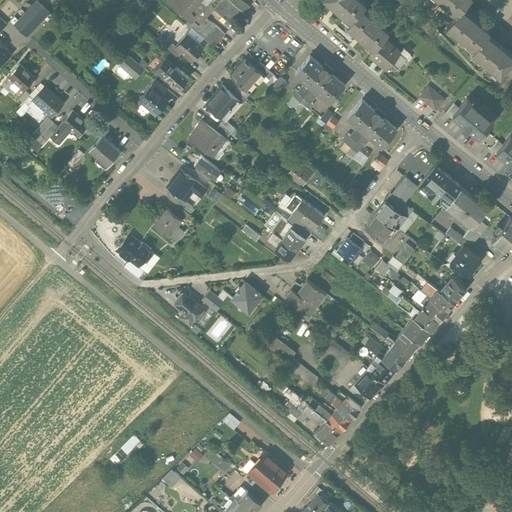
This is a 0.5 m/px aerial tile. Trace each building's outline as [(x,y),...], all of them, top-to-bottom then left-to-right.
[(8,0),(6,5),(14,9),(18,0),(8,0)] [(87,1),(86,0),(68,0),(66,2),(78,12),(87,1)] [(172,0),(191,17),(206,0),(172,0)] [(241,0),(219,0),(212,8),(232,26),(249,7),(241,0)] [(333,0),(337,2),(335,5),(352,19),(362,7),(366,3),(362,0),(333,0)] [(442,0),(458,12),(461,8),(467,0),(442,0)] [(49,12),(37,1),(26,13),(38,24),(44,18),(49,12)] [(390,30),(362,7),(352,19),(348,23),(376,46),(385,36),(390,30)] [(461,8),(458,12),(448,25),(475,48),(486,35),(489,31),(477,21),(477,20),(473,17),(473,18),(461,8)] [(53,16),(49,12),(44,18),(48,22),(53,16)] [(18,20),(14,25),(26,36),(38,24),(26,13),(18,20)] [(14,16),(10,21),(14,25),(18,20),(14,16)] [(216,26),(204,39),(213,47),(225,34),(216,26)] [(203,47),(187,32),(182,38),(184,40),(177,47),(177,48),(182,52),(191,61),(203,47)] [(498,44),(486,35),(475,48),(473,51),(500,74),(505,67),(511,59),(511,56),(502,48),(502,47),(498,43),(498,44)] [(402,50),(385,36),(376,46),(371,53),(388,67),(393,61),(399,66),(405,59),(399,54),(402,50)] [(177,47),(173,43),(169,48),(171,50),(178,57),(182,52),(177,48),(177,47)] [(0,45),(0,64),(9,54),(0,45)] [(178,57),(171,50),(166,56),(177,66),(182,60),(178,57)] [(311,54),(296,72),(307,81),(313,86),(328,69),(311,54)] [(128,56),(121,64),(136,77),(143,69),(138,64),(128,56)] [(177,66),(166,56),(155,69),(158,71),(156,72),(162,77),(163,76),(165,77),(179,89),(189,78),(176,67),(177,66)] [(147,64),(142,59),(138,64),(143,69),(147,64)] [(255,66),(246,59),(231,76),(240,84),(247,90),(248,90),(262,73),(255,66)] [(273,74),(259,61),(255,66),(262,73),(269,79),(273,74)] [(20,63),(2,82),(18,96),(35,77),(20,63)] [(285,69),(276,81),(282,86),(291,74),(285,69)] [(345,84),(328,69),(313,86),(319,91),(330,101),(345,84)] [(307,81),(299,91),(296,89),(292,94),(300,101),(313,86),(307,81)] [(152,84),(140,98),(151,107),(150,109),(156,114),(167,100),(161,95),(163,92),(152,84)] [(223,86),(212,98),(210,97),(205,103),(222,118),(222,117),(238,99),(239,99),(232,93),(222,84),(221,85),(223,86)] [(247,90),(240,84),(236,88),(245,97),(250,91),(248,90),(247,90)] [(64,102),(44,85),(32,99),(51,116),(64,102)] [(313,86),(300,101),(306,106),(319,91),(313,86)] [(444,98),(429,86),(421,96),(436,108),(444,98)] [(245,97),(236,88),(232,93),(239,99),(238,99),(242,103),(247,98),(245,97)] [(26,90),(19,98),(23,101),(30,94),(26,90)] [(494,116),(468,95),(461,104),(454,112),(480,133),(484,128),(494,116)] [(380,114),(363,99),(348,116),(360,126),(366,130),(380,114)] [(451,115),(454,112),(461,104),(456,100),(446,111),(451,115)] [(88,124),(73,110),(62,122),(59,127),(51,134),(58,141),(69,129),(77,136),(88,124)] [(330,113),(323,121),(331,127),(338,120),(330,113)] [(380,114),(366,130),(372,136),(383,146),(398,129),(380,114)] [(47,116),(39,125),(40,125),(33,134),(37,138),(41,135),(53,122),(47,116)] [(234,127),(222,117),(222,118),(223,119),(219,124),(230,132),(234,127)] [(215,129),(203,119),(188,138),(209,154),(223,135),(215,129)] [(53,122),(41,135),(47,140),(51,134),(59,127),(53,122)] [(230,132),(219,124),(215,129),(223,135),(227,137),(230,132)] [(360,126),(351,136),(356,141),(366,130),(360,126)] [(484,128),(480,133),(477,138),(482,142),(490,132),(484,128)] [(366,130),(356,141),(363,146),(372,136),(366,130)] [(502,142),(497,149),(511,161),(511,131),(502,142)] [(119,151),(102,136),(90,149),(100,157),(95,163),(102,169),(107,164),(108,164),(119,151)] [(495,152),(497,149),(502,142),(498,139),(490,148),(495,152)] [(388,160),(380,154),(375,160),(384,167),(388,160)] [(223,172),(203,157),(196,166),(198,168),(212,179),(215,181),(223,172)] [(313,172),(297,160),(286,174),(302,186),(313,172)] [(461,186),(435,165),(419,183),(427,190),(425,192),(438,202),(440,200),(445,204),(461,186)] [(212,179),(198,168),(194,172),(209,183),(212,179)] [(180,169),(166,187),(174,192),(181,198),(194,181),(180,169)] [(406,176),(393,194),(404,203),(418,186),(406,176)] [(56,178),(40,196),(54,208),(70,190),(56,178)] [(359,190),(351,183),(347,188),(356,195),(359,190)] [(487,207),(461,186),(445,204),(472,226),(479,218),(487,207)] [(181,198),(174,192),(169,199),(179,207),(180,207),(185,201),(181,198)] [(323,215),(303,199),(300,203),(302,204),(296,213),(301,216),(300,217),(314,227),(323,215)] [(386,200),(377,212),(392,224),(402,211),(386,200)] [(180,207),(179,207),(174,214),(181,219),(182,217),(185,219),(189,214),(180,207)] [(174,214),(167,208),(154,224),(176,242),(177,241),(176,240),(183,232),(184,233),(184,232),(176,225),(181,219),(174,214)] [(507,215),(501,210),(496,216),(502,221),(507,215)] [(392,224),(377,212),(365,227),(383,241),(395,226),(392,224)] [(511,217),(510,216),(492,239),(504,250),(511,242),(511,240),(511,217)] [(314,227),(300,217),(295,223),(309,233),(314,227)] [(472,226),(463,237),(467,240),(472,244),(487,225),(479,218),(472,226)] [(287,233),(273,223),(269,229),(275,233),(282,239),(287,233)] [(306,239),(291,227),(287,233),(282,239),(297,250),(306,239)] [(463,237),(451,228),(447,233),(463,245),(467,240),(463,237)] [(282,239),(275,233),(269,240),(278,247),(276,249),(290,259),(297,250),(282,239)] [(364,241),(353,233),(350,238),(360,246),(364,241)] [(350,238),(347,236),(337,250),(350,260),(353,262),(363,248),(360,246),(350,238)] [(140,244),(132,237),(126,238),(116,251),(129,261),(137,267),(138,266),(143,260),(144,261),(148,260),(151,256),(150,252),(150,251),(151,249),(142,242),(140,244)] [(406,243),(395,257),(403,264),(415,250),(406,243)] [(465,245),(452,261),(468,274),(477,264),(469,257),(473,252),(465,245)] [(380,257),(371,251),(363,261),(371,267),(380,257)] [(137,267),(129,261),(124,267),(138,278),(143,271),(138,266),(137,267)] [(390,267),(382,261),(375,270),(383,276),(390,267)] [(466,288),(452,276),(441,290),(454,302),(466,288)] [(422,277),(414,285),(421,291),(424,287),(427,289),(431,284),(422,277)] [(322,291),(307,280),(300,288),(300,289),(304,291),(301,295),(313,305),(319,297),(321,299),(326,293),(322,290),(322,291)] [(245,282),(232,297),(248,310),(260,294),(257,291),(257,290),(256,289),(255,290),(245,282)] [(300,288),(295,284),(291,288),(301,295),(304,291),(300,289),(300,288)] [(441,290),(440,291),(431,284),(427,289),(430,292),(436,292),(431,298),(446,310),(454,302),(441,290)] [(400,299),(384,287),(381,291),(396,303),(400,299)] [(301,295),(291,288),(285,296),(301,309),(307,313),(313,305),(301,295)] [(228,294),(222,289),(217,296),(223,300),(228,294)] [(217,296),(209,290),(202,299),(216,310),(223,301),(223,300),(217,296)] [(431,298),(421,291),(415,297),(425,304),(423,307),(438,319),(446,310),(431,298)] [(202,308),(184,293),(182,296),(179,296),(177,299),(177,301),(175,304),(184,311),(193,319),(195,317),(196,318),(202,311),(201,310),(202,308)] [(420,310),(403,296),(400,299),(396,303),(413,315),(430,328),(438,319),(423,307),(420,310)] [(307,313),(301,309),(297,313),(308,321),(311,317),(307,313)] [(193,319),(184,311),(180,316),(190,323),(193,319)] [(430,328),(413,315),(403,329),(420,341),(426,333),(427,333),(431,328),(430,328)] [(374,322),(370,326),(378,332),(382,328),(374,322)] [(420,341),(403,329),(396,338),(382,328),(378,332),(393,344),(407,354),(408,354),(414,346),(415,347),(420,341)] [(272,336),(267,344),(290,357),(295,349),(272,336)] [(328,336),(320,346),(326,351),(319,360),(328,368),(329,368),(344,349),(328,336)] [(376,343),(367,337),(362,342),(372,349),(376,343)] [(393,344),(387,352),(376,343),(372,349),(377,353),(395,367),(395,366),(396,367),(407,354),(393,344)] [(344,349),(329,368),(328,368),(325,372),(335,380),(353,356),(344,349)] [(395,367),(377,353),(367,367),(384,380),(391,372),(395,367)] [(320,381),(291,358),(286,365),(314,388),(314,387),(318,382),(319,382),(320,381)] [(384,380),(367,367),(366,368),(366,369),(360,375),(361,375),(349,389),(364,402),(384,380)] [(319,382),(318,382),(314,387),(331,401),(335,396),(319,382)] [(346,396),(342,401),(335,396),(331,401),(337,407),(351,417),(361,406),(346,396)] [(324,416),(328,411),(315,401),(312,405),(314,406),(313,407),(324,416)] [(484,415),(499,416),(499,406),(485,405),(484,415)] [(324,416),(313,407),(308,413),(318,420),(321,420),(321,423),(314,432),(328,444),(341,429),(327,418),(324,416)] [(351,417),(337,407),(327,418),(341,429),(351,417)] [(221,419),(233,428),(239,421),(228,411),(221,419)] [(187,465),(190,467),(201,452),(193,446),(177,468),(182,472),(187,465)] [(286,470),(266,453),(257,465),(254,462),(246,472),(270,493),(275,486),(274,485),(286,470)] [(159,477),(169,485),(178,475),(169,466),(159,477)] [(238,481),(244,473),(242,472),(240,474),(234,470),(230,475),(238,481)] [(317,485),(308,496),(312,499),(316,495),(317,495),(322,489),(317,485)] [(232,500),(218,488),(208,501),(220,511),(221,511),(225,508),(232,500)] [(232,500),(225,508),(230,511),(253,511),(260,504),(242,488),(232,500)] [(316,495),(312,499),(302,511),(319,511),(325,506),(327,504),(317,495),(316,495)]
